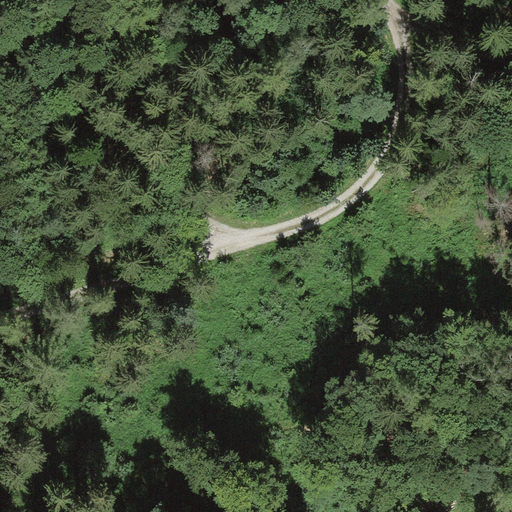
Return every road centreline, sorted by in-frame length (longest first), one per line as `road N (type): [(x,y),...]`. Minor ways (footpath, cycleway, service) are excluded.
road 1 (track): [(397,32),(401,91),(386,142),(356,194),(231,254),(0,321)]
road 2 (track): [(0,60),(231,254)]
road 3 (track): [(376,0),(397,32),(511,66)]
